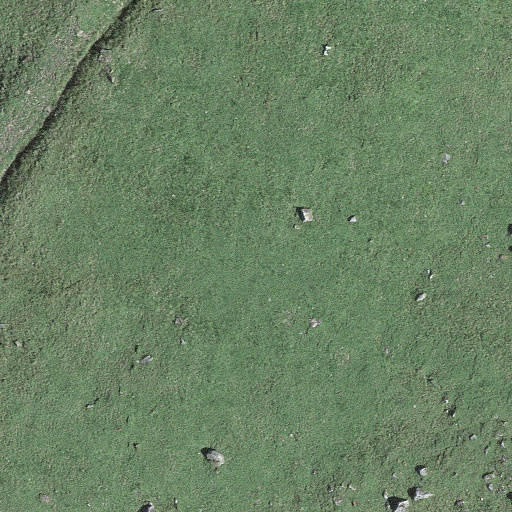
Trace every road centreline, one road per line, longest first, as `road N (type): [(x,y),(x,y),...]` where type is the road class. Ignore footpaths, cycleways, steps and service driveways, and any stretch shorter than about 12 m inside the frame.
road 1 (track): [(0,338),(472,197),(511,196)]
road 2 (track): [(0,169),(116,0)]
